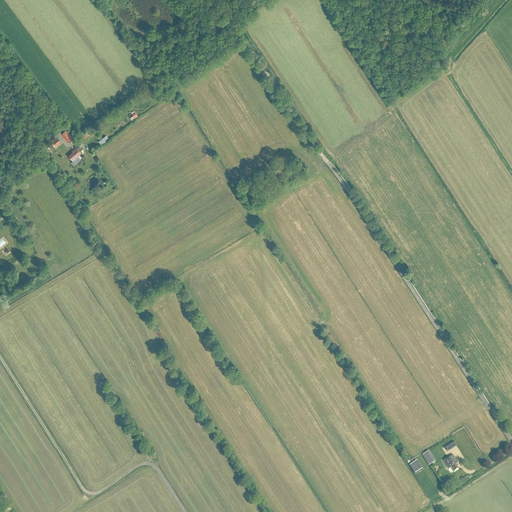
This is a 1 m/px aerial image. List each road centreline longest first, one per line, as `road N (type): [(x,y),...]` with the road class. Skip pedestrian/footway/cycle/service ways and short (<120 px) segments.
road 1 (track): [(325,159),(511,442)]
road 2 (track): [(184,511),(152,466),(93,495),(83,491),(0,358)]
road 3 (track): [(90,132),(235,26)]
road 4 (track): [(235,26),(325,159)]
